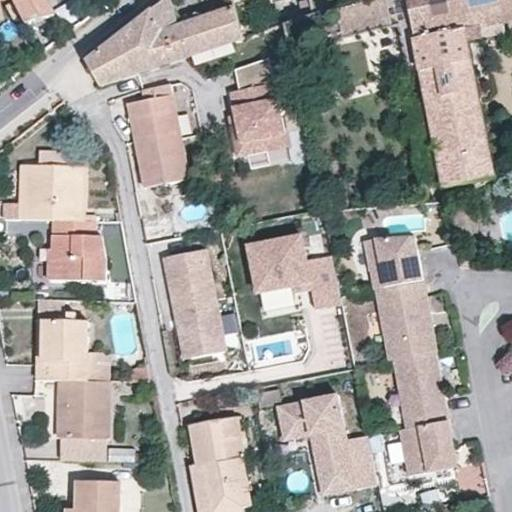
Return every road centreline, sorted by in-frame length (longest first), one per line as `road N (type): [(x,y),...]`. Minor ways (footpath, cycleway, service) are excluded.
road 1 (residential): [(62,61),(119,150),(186,511)]
road 2 (residential): [(511,305),(492,323),(486,343),(511,504)]
